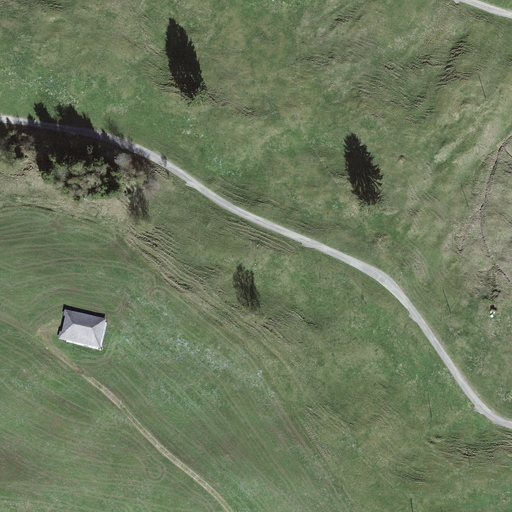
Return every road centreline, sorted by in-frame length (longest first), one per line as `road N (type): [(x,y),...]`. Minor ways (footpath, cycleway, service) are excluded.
road 1 (track): [(511,425),(479,404),(379,276),(236,209),(135,147),(0,118)]
road 2 (track): [(230,511),(32,330),(0,318)]
